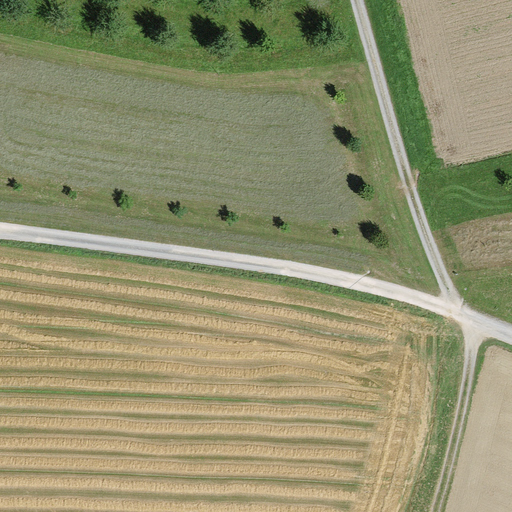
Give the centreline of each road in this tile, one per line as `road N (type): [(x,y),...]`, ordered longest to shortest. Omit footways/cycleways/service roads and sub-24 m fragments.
road 1 (track): [(0,232),(400,284),(511,332)]
road 2 (track): [(356,0),(414,210),(456,303)]
road 3 (track): [(470,315),(452,448),(428,511)]
